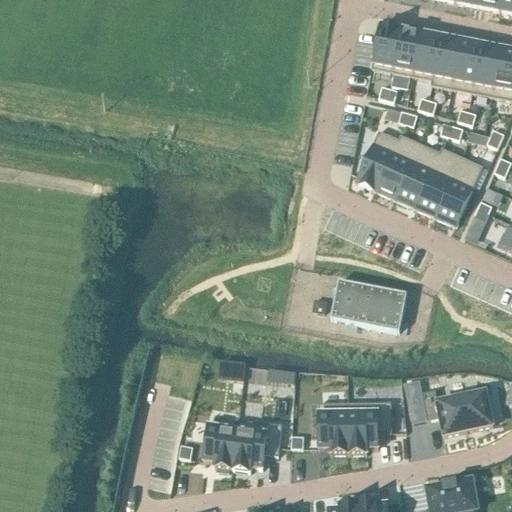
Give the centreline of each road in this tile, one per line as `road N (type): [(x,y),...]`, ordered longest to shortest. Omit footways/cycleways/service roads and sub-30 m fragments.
road 1 (residential): [(352,5),(314,187),(511,279)]
road 2 (residential): [(511,445),(456,465),(147,511)]
road 3 (residential): [(352,5),(511,36)]
road 4 (residential): [(131,511),(156,387)]
